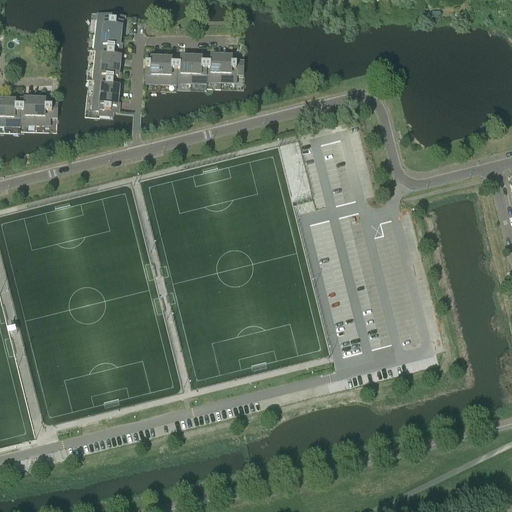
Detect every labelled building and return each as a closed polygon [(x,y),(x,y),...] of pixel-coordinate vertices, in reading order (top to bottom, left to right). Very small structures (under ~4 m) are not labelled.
[(389,13),(388,0),(377,0),(379,13),(389,13)] [(107,22),(98,21),(97,36),(120,39),(121,29),(123,30),(124,24),(119,23),(119,18),(107,16),(107,22)] [(120,39),(97,36),(95,51),(123,54),(121,53),(121,49),(119,49),(120,39)] [(123,54),(95,51),(95,52),(97,52),(96,66),(119,69),(120,59),(122,60),(123,54)] [(201,60),(191,60),(190,84),(205,84),(207,57),(206,57),(206,59),(201,59),(201,60)] [(212,57),(207,57),(205,84),(206,84),(206,82),(221,83),(221,59),(212,59),(212,57)] [(152,59),(146,58),(145,84),(160,85),(161,61),(152,61),(152,59)] [(171,61),(161,61),(160,85),(175,85),(177,58),(176,58),(176,60),(171,59),(171,61)] [(182,58),(177,58),(175,85),(176,85),(176,83),(190,84),(191,60),(182,60),(182,58)] [(231,60),(221,59),(221,83),(236,84),(236,77),(243,77),(244,64),(237,64),(237,58),(231,58),(231,60)] [(119,69),(96,66),(94,81),(121,84),(119,83),(120,79),(118,79),(119,69)] [(121,84),(94,81),(94,82),(96,82),(94,97),(118,99),(119,89),(121,90),(121,84)] [(118,99),(94,97),(93,112),(100,113),(99,118),(112,120),(112,114),(118,115),(119,109),(117,109),(118,99)] [(15,103),(5,103),(4,127),(19,127),(20,100),(19,100),(19,102),(15,101),(15,103)] [(26,100),(20,100),(19,127),(20,127),(20,125),(34,126),(35,102),(25,102),(26,100)] [(50,120),(51,107),(51,101),(45,101),(45,103),(35,102),(34,126),(50,126),(50,120)]
